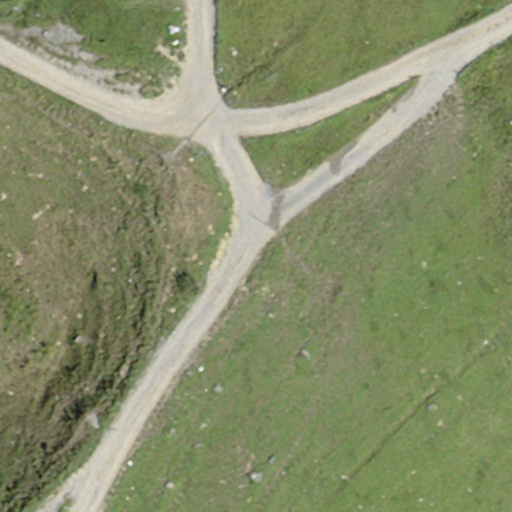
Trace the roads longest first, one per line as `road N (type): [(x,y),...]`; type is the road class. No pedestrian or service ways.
road 1 (track): [(81,511),(163,380),(281,226),(211,129),(200,143)]
road 2 (track): [(0,50),(168,124),(211,129),(205,0)]
road 3 (track): [(200,143),(311,113),(511,32)]
road 4 (track): [(281,226),(511,34)]
